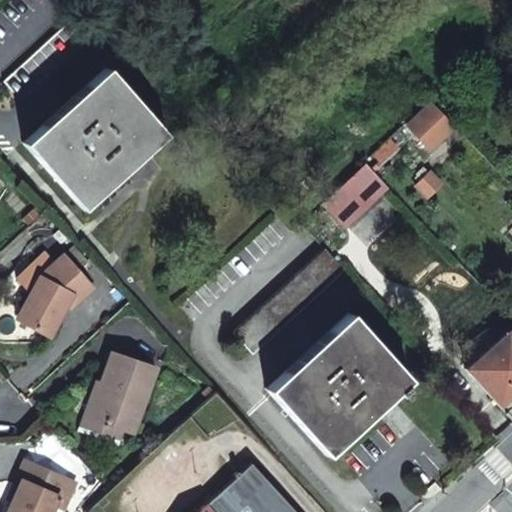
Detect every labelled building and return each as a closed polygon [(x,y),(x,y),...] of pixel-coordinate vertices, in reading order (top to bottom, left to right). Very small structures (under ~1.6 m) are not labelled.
[(74,16),(2,82),(22,103),(93,37),(74,16)] [(106,68),(22,143),(83,211),(167,136),(106,68)] [(453,127),(430,103),(406,126),(428,150),(453,127)] [(322,203),(344,227),(385,188),(363,164),(322,203)] [(427,171),(413,185),(424,197),(439,184),(427,171)] [(342,270),(323,249),(321,251),(340,272),(342,270)] [(251,354),(340,272),(321,251),(233,332),(232,333),(251,354)] [(60,254),(40,273),(38,277),(16,317),(49,335),(65,304),(69,306),(91,286),(60,254)] [(348,313),(265,389),(326,457),(358,427),(389,398),(396,393),(398,395),(405,389),(403,387),(409,381),(348,313)] [(511,336),(507,331),(464,369),(498,406),(511,393),(511,336)] [(131,433),(156,367),(111,351),(100,381),(87,416),(120,429),(131,433)] [(79,424),(117,438),(120,429),(87,416),(100,381),(95,380),(79,424)] [(50,511),(54,503),(63,508),(74,483),(24,460),(16,479),(20,481),(12,500),(6,511),(50,511)] [(207,511),(294,511),(249,463),(202,506),(207,511)] [(16,479),(8,498),(12,500),(20,481),(16,479)]
